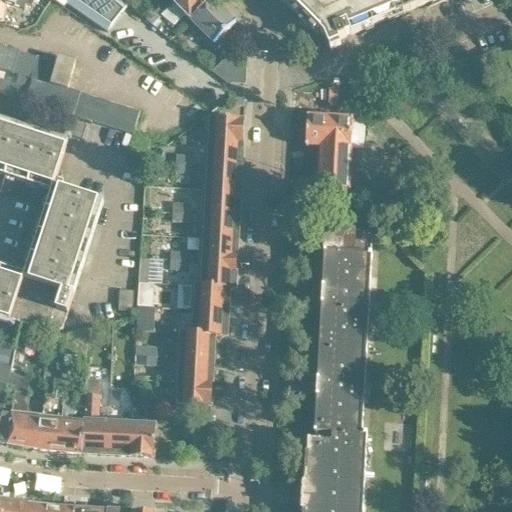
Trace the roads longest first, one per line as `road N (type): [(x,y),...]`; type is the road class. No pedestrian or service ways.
road 1 (unclassified): [(248,489),(270,52),(246,0)]
road 2 (unclassified): [(248,489),(0,471)]
